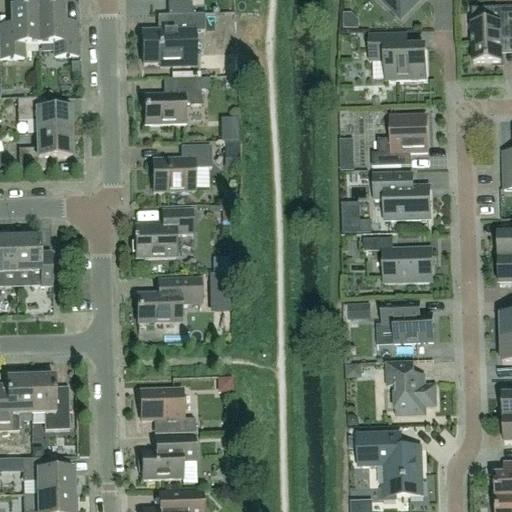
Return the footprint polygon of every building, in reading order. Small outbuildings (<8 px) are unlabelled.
[(419,0),(378,0),(399,20),(419,0)] [(187,17),(189,17),(189,5),(166,5),(167,18),(187,17)] [(511,8),(484,10),(470,10),(471,26),(472,65),(500,65),(499,41),(511,40),(511,8)] [(10,28),(0,28),(0,61),(22,61),(22,48),(37,47),(36,9),(10,10),(10,28)] [(36,9),(37,47),(53,46),(53,60),(77,59),(76,26),(62,26),(61,9),(36,9)] [(194,69),(194,59),(193,34),(203,34),(203,16),(167,18),(167,33),(141,34),(141,67),(158,66),(158,70),(194,69)] [(384,83),(424,82),(423,49),(397,50),(397,37),(368,38),(369,64),(383,63),(384,83)] [(200,108),(199,98),(199,81),(168,81),(169,98),(143,98),(143,129),(183,127),(183,106),(189,106),(189,108),(200,108)] [(35,137),(69,136),(68,112),(44,113),(44,101),(16,102),(16,123),(35,123),(35,137)] [(399,168),(399,156),(426,155),(425,119),(389,120),(390,142),(376,142),(377,156),(371,156),(371,169),(399,168)] [(69,136),(35,137),(36,151),(17,152),(18,173),(46,173),(45,161),(70,160),(69,136)] [(335,138),(339,158),(350,156),(347,136),(335,138)] [(210,170),(209,148),(179,149),(180,163),(151,164),(152,194),(193,193),(193,171),(210,170)] [(511,155),(502,156),(503,193),(511,192),(511,155)] [(411,190),(411,176),(373,177),(374,203),(383,203),(384,223),(428,222),(428,190),(411,190)] [(174,260),(174,238),(190,237),(190,213),(161,214),(161,230),(133,231),(134,256),(133,256),(133,261),(174,260)] [(352,217),(336,218),(338,233),(354,232),(352,217)] [(498,263),(511,262),(511,235),(497,236),(498,263)] [(0,290),(1,290),(0,276),(15,275),(14,242),(0,241),(0,290)] [(38,241),(14,242),(15,275),(29,275),(29,289),(51,289),(50,265),(38,265),(38,241)] [(383,286),(430,284),(429,252),(392,253),(392,241),(362,242),(362,254),(382,254),(383,286)] [(511,262),(498,263),(498,289),(511,288),(511,262)] [(157,283),(157,298),(135,298),(136,326),(179,325),(179,307),(199,306),(199,282),(157,283)] [(409,306),(381,307),(381,328),(392,327),(393,347),(432,345),(431,317),(419,317),(419,305),(409,306)] [(344,318),(365,319),(365,310),(345,309),(344,318)] [(500,342),(511,342),(511,318),(499,319),(500,342)] [(511,342),(500,342),(501,366),(511,366),(511,342)] [(434,409),(433,389),(423,389),(422,378),(413,378),(412,365),(385,366),(386,390),(393,390),(394,418),(424,418),(423,409),(434,409)] [(53,380),(29,381),(30,417),(43,416),(43,433),(68,432),(67,406),(53,406),(53,380)] [(5,387),(0,387),(0,434),(17,434),(17,417),(30,417),(29,381),(5,382),(5,387)] [(169,437),(193,436),(193,421),(182,422),(181,392),(138,394),(139,424),(169,423),(169,437)] [(502,422),(511,422),(511,398),(501,398),(502,422)] [(511,422),(502,422),(503,446),(511,446),(511,422)] [(382,502),(395,502),(395,499),(421,498),(419,450),(400,451),(399,436),(356,438),(357,469),(384,468),(384,489),(381,489),(382,502)] [(193,464),(192,439),(154,440),(155,454),(140,455),(141,483),(181,481),(180,464),(193,464)] [(46,461),(20,462),(21,484),(21,498),(72,497),(71,473),(47,473),(46,461)] [(495,503),(511,502),(511,466),(503,466),(504,478),(494,479),(495,503)] [(200,511),(200,495),(158,497),(158,511),(200,511)] [(72,511),(72,497),(21,498),(21,511),(72,511)] [(511,511),(511,502),(495,503),(495,511),(511,511)]
